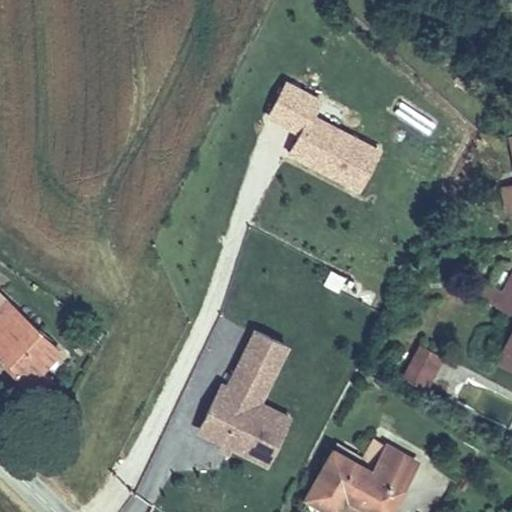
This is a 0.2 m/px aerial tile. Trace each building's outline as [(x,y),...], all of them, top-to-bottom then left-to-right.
[(281,155),(357,189),(379,141),(313,111),(321,92),(281,74),(262,115),(293,129),(281,155)] [(511,175),(500,177),(503,201),(511,199),(511,175)] [(511,301),(511,311),(500,334),(511,340),(511,263),(496,292),(511,301)] [(14,361),(30,374),(42,360),(58,339),(0,284),(0,337),(18,355),(14,361)] [(511,340),(500,334),(493,347),(511,357),(511,340)] [(416,382),(435,347),(414,335),(394,369),(416,382)] [(42,360),(30,374),(46,388),(57,374),(42,360)] [(219,378),(195,424),(261,457),(284,411),(219,378)] [(373,511),(377,511),(408,452),(382,438),(368,463),(324,441),(297,491),(327,507),(329,502),(334,492),(373,511)] [(114,482),(101,499),(112,507),(108,511),(115,511),(129,494),(114,482)] [(348,511),(373,511),(334,492),(329,502),(348,511)]
